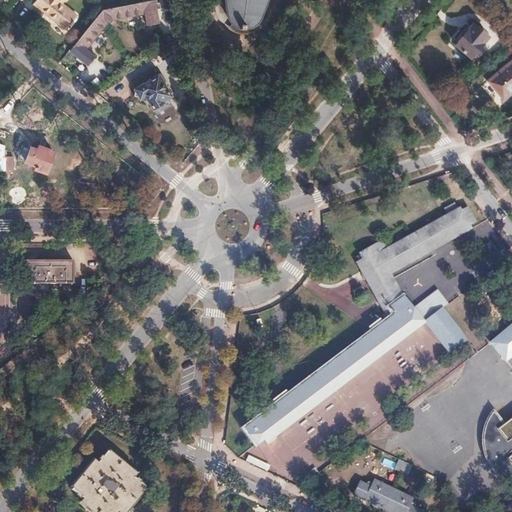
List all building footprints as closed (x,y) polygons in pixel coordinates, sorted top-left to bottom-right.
[(36,0),(34,4),(66,30),(77,16),(62,4),(64,0),(36,0)] [(102,10),(70,51),(87,65),(94,56),(86,49),(107,22),(110,20),(113,19),(145,13),(148,24),(159,21),(154,0),(151,0),(144,1),(116,7),(102,10)] [(114,0),(96,0),(102,10),(116,7),(114,0)] [(224,0),(226,13),(227,16),(228,19),(230,22),(233,24),(236,26),(239,28),(243,28),(246,28),(249,27),(253,26),(255,24),(258,21),(259,18),(261,15),(262,12),(266,0),(224,0)] [(472,23),(454,44),(469,57),(488,36),(472,23)] [(511,59),(488,80),(502,98),(511,89),(511,59)] [(130,81),(135,88),(158,74),(153,67),(130,81)] [(135,90),(133,95),(139,96),(140,97),(145,94),(153,108),(168,99),(169,95),(170,94),(158,74),(135,88),(135,90)] [(20,147),(14,161),(33,168),(32,171),(42,175),(47,164),(49,165),(52,157),(50,153),(36,148),(34,152),(20,147)] [(390,318),(246,428),(258,444),(266,438),(268,441),(426,319),(451,352),(467,340),(442,307),(448,302),(437,287),(413,306),(405,296),(403,297),(390,274),(391,271),(470,227),(469,224),(474,221),(467,207),(461,210),(460,208),(457,209),(454,203),(444,209),(448,215),(389,247),(384,239),(360,252),(364,258),(358,261),(390,318)] [(26,261),(25,283),(71,283),(71,261),(26,261)] [(511,325),(492,342),(511,366),(511,325)] [(511,415),(504,422),(494,408),(491,411),(488,416),(484,424),(482,432),(481,441),(483,450),(485,455),(487,460),(489,463),(493,468),(500,473),(511,463),(511,415)] [(92,464),(72,488),(87,500),(85,503),(95,511),(120,511),(123,508),(126,510),(145,486),(131,474),(133,472),(107,451),(94,466),(92,464)] [(248,456),(246,461),(266,471),(268,466),(248,456)] [(360,482),(354,494),(392,511),(398,499),(387,494),(391,487),(375,480),(371,487),(360,482)] [(511,511),(511,498),(502,506),(505,511),(511,511)]
